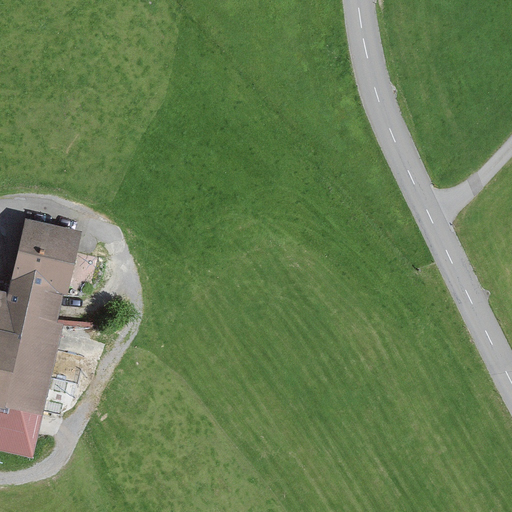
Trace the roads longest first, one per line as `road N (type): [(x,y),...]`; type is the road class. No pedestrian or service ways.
road 1 (track): [(0,211),(40,210),(96,226),(123,254),(134,314),(52,469),(0,477)]
road 2 (tertiary): [(511,387),(394,139),(371,81),(358,0)]
